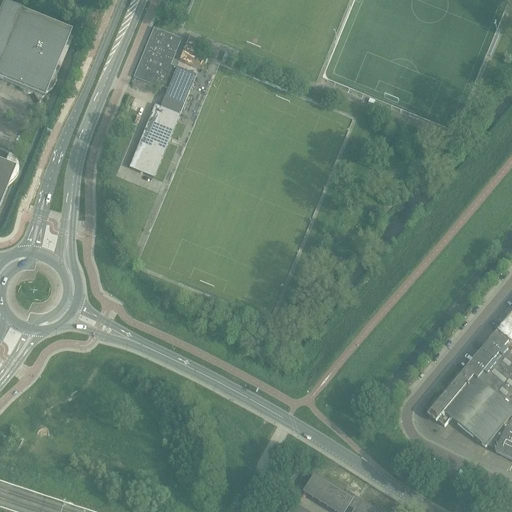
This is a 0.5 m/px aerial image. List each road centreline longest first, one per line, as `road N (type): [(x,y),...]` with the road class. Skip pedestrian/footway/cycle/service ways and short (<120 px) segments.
road 1 (unclassified): [(511,487),(416,438),(408,425),(408,407),(511,280)]
road 2 (secondary): [(71,201),(80,146),(143,0)]
road 3 (secondary): [(122,0),(45,194)]
road 4 (unclassified): [(128,339),(288,421)]
road 5 (unclassified): [(398,489),(288,421)]
